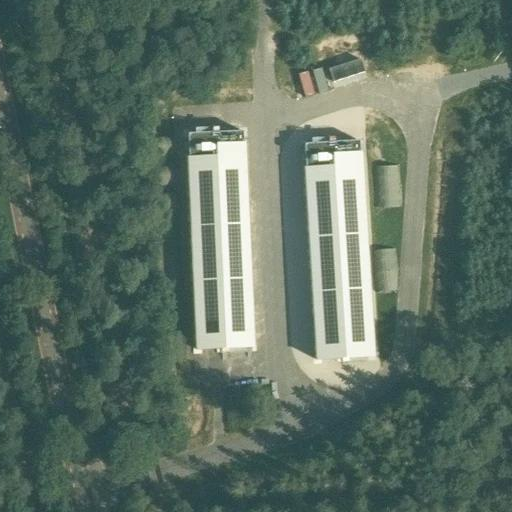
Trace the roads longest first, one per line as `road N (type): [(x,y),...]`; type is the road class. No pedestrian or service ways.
road 1 (track): [(159,511),(175,482),(128,408),(43,0)]
road 2 (secondary): [(83,511),(0,102)]
road 3 (track): [(34,511),(0,340)]
